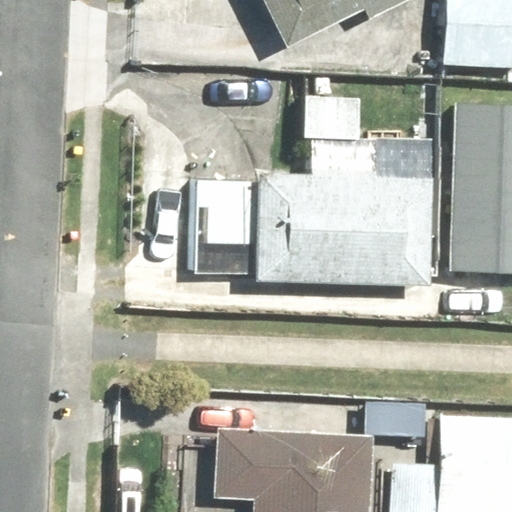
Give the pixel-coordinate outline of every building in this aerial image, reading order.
[(230,0),(268,68),(390,0),(230,0)] [(433,0),(431,73),(507,75),(509,0),(433,0)] [(296,186),(185,183),(182,294),(394,299),(397,189),(367,188),(368,142),(297,140),(296,186)] [(378,470),(375,511),(511,511),(511,498),(511,422),(426,419),(423,472),(378,470)] [(356,511),(360,445),(204,437),(200,511),(356,511)]
